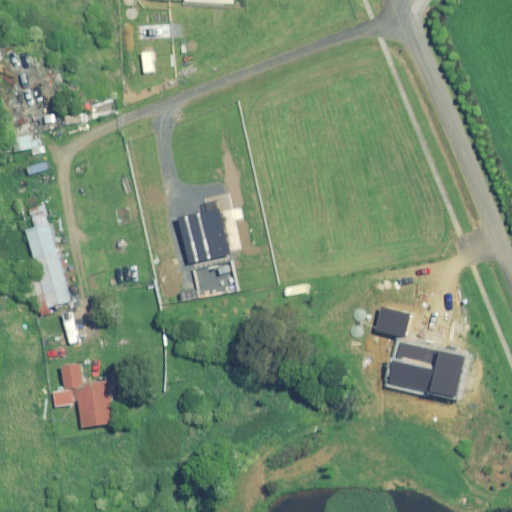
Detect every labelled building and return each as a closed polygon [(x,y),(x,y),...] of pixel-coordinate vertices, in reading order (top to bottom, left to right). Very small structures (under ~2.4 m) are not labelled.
[(17,139),(19,152),(48,147),(45,134),(17,139)] [(231,254),(221,207),(180,216),(190,263),(231,254)] [(46,305),(70,298),(49,223),(24,230),(46,305)] [(116,421),(110,379),(85,383),(83,362),(63,365),(66,388),(78,386),(84,426),(116,421)] [(74,388),(55,391),(57,406),(76,403),(74,388)]
